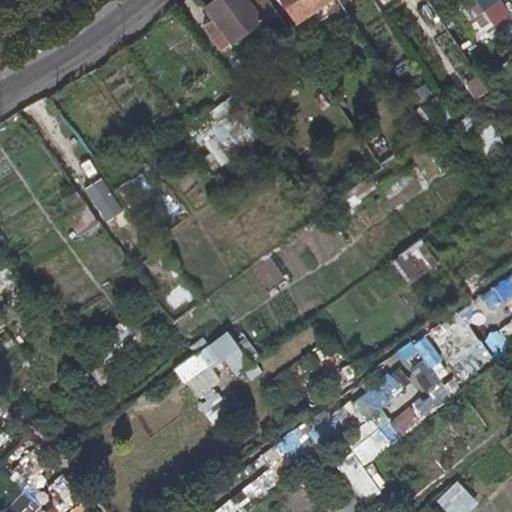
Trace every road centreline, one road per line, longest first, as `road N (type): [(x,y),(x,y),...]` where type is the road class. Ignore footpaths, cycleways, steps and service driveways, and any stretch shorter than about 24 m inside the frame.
road 1 (residential): [(0,101),(52,75),(152,0)]
road 2 (track): [(0,392),(102,511)]
